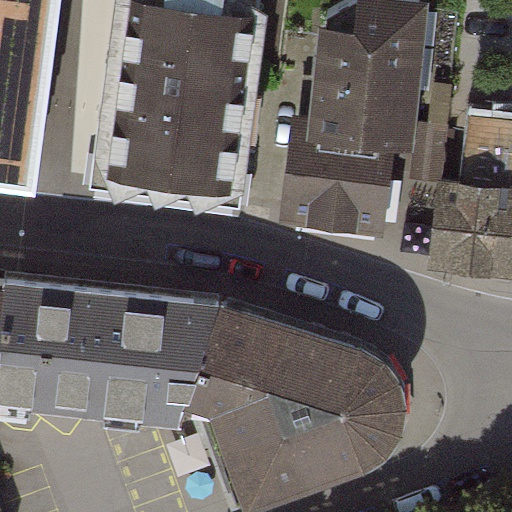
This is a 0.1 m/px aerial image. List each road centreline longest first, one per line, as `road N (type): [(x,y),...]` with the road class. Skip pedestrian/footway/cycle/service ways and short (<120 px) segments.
road 1 (residential): [(445,322),(288,259),(0,220)]
road 2 (residential): [(468,460),(502,429),(506,370),(480,338),(445,322)]
road 3 (residential): [(333,511),(468,460)]
